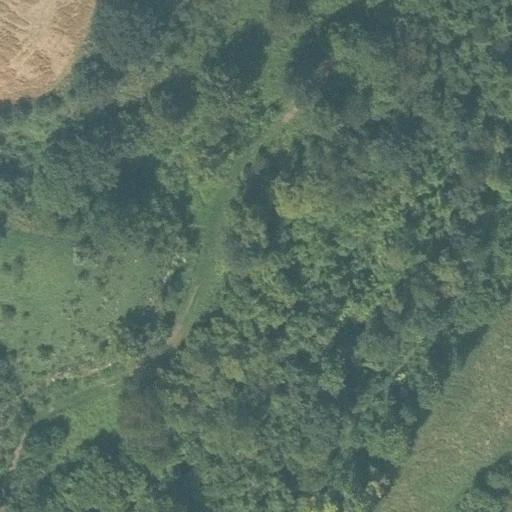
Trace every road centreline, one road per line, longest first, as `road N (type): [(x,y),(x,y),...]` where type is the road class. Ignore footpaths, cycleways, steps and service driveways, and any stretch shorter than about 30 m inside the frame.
road 1 (track): [(0,492),(39,420),(143,372),(173,340),(241,167),(331,78)]
road 2 (track): [(511,214),(475,250),(422,355),(344,453),(314,511)]
